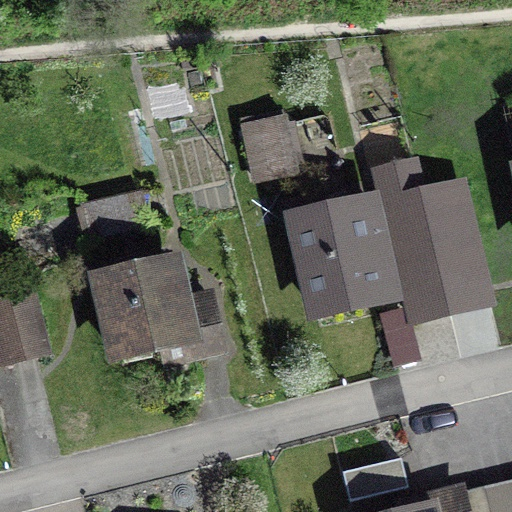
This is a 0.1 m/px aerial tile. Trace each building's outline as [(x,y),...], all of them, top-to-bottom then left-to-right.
[(283,120),(243,129),(253,174),(293,164),(283,120)] [(140,188),(72,205),(80,238),(148,221),(140,188)] [(379,205),(298,221),(315,309),(386,295),(378,254),(388,252),(379,205)] [(434,240),(404,247),(421,315),(451,307),(434,240)] [(169,263),(99,282),(118,353),(187,335),(194,358),(224,350),(209,295),(180,303),(169,263)] [(30,296),(0,303),(0,366),(0,368),(45,357),(30,296)] [(511,511),(511,497),(508,482),(479,489),(484,511),(511,511)] [(450,511),(448,501),(399,511),(450,511)]
